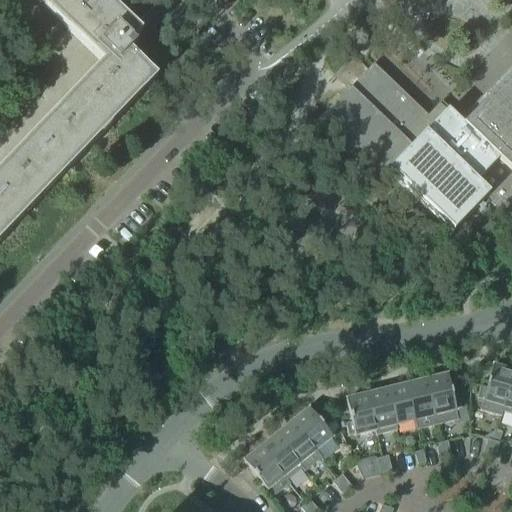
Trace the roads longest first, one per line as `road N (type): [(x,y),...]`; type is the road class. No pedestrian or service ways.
road 1 (residential): [(0,335),(243,86),(245,57),(189,0)]
road 2 (tertiary): [(476,330),(304,351),(250,371),(162,446)]
road 3 (unknown): [(343,9),(401,5),(479,35)]
